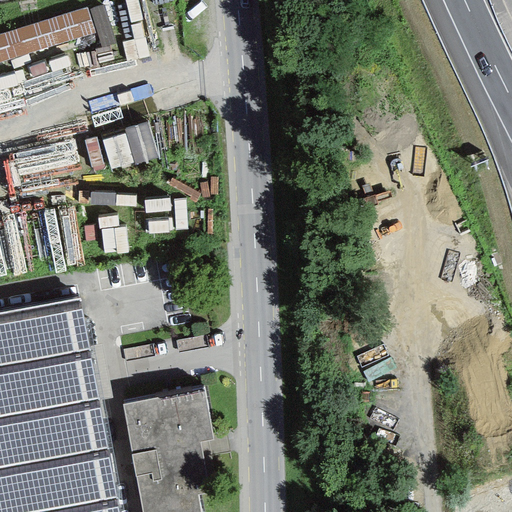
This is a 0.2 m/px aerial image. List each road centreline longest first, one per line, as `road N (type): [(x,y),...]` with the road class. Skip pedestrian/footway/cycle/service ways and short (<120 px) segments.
road 1 (secondary): [(263,511),(235,0)]
road 2 (unknown): [(141,511),(113,371),(162,365),(258,332)]
road 3 (motorway): [(450,0),(511,129)]
